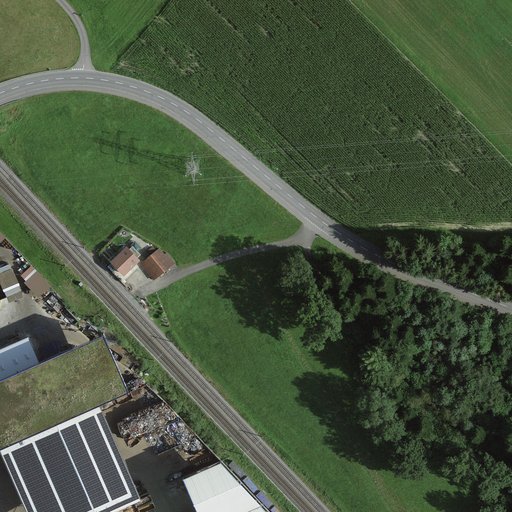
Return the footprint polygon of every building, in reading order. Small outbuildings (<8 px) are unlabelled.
[(127,248),(111,262),(124,276),(139,262),(127,248)] [(159,250),(142,265),(155,280),(172,266),(159,250)] [(12,265),(0,269),(0,280),(7,298),(22,292),(12,265)] [(21,277),(40,299),(52,288),(33,266),(21,277)] [(107,334),(0,381),(0,438),(4,447),(132,391),(107,334)] [(182,479),(186,488),(207,478),(203,469),(182,479)] [(188,487),(196,511),(260,511),(237,485),(238,490),(224,474),(188,487)]
